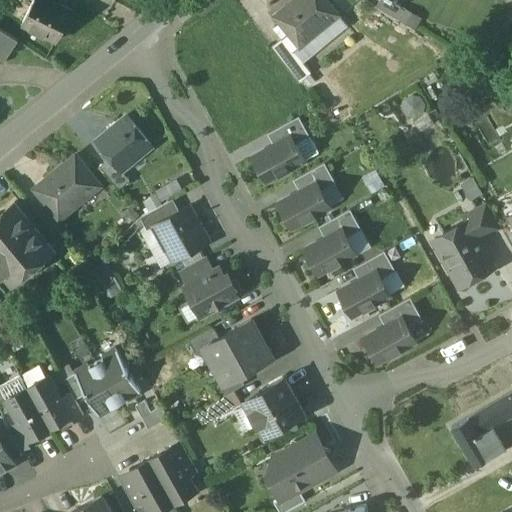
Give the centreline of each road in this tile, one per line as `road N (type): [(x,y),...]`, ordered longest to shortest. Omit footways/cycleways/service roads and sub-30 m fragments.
road 1 (residential): [(343,399),(134,33)]
road 2 (residential): [(511,337),(446,372),(343,399)]
road 3 (residential): [(134,33),(0,144)]
road 4 (residential): [(402,511),(343,399)]
